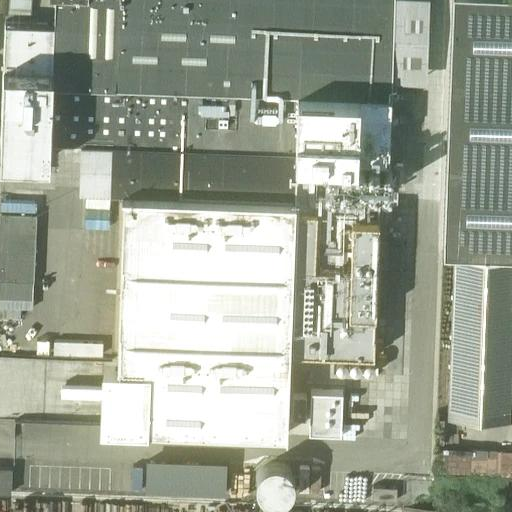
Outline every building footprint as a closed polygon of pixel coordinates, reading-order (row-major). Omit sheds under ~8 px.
[(285,431),(285,433),(286,433),(289,350),(373,354),(379,194),(315,191),(316,164),(296,163),(296,155),(388,159),(394,0),(54,0),(54,22),(5,21),(0,143),(0,156),(49,158),(50,143),(80,144),(79,190),(121,192),(121,193),(123,193),(117,364),(103,364),(101,426),(147,428),(147,426),(285,431)] [(511,0),(452,0),(443,251),(454,252),(454,254),(448,414),(510,417),(511,369),(511,0)] [(0,278),(34,280),(36,213),(0,211),(0,278)] [(342,391),(310,390),(308,432),(340,433),(342,391)] [(291,417),(304,417),(305,394),(292,393),(291,417)] [(272,499),(274,499),(277,499),(280,498),(283,497),(285,496),(287,494),(288,493),(290,490),(291,489),(292,488),(292,486),(293,484),(293,483),(293,481),(293,480),(293,478),(293,476),(292,473),(291,472),(290,470),(289,469),(287,467),(286,466),(283,464),(281,463),(278,462),(277,462),(273,462),(272,462),(270,462),(267,463),(264,465),(263,466),(262,467),(260,468),(258,471),(258,472),(257,474),(256,475),(256,477),(256,478),(256,480),(256,482),(256,485),(257,486),(258,489),(260,492),(261,493),(262,495),(265,497),(266,497),(269,499),(272,499)] [(0,492),(10,493),(11,467),(0,466),(0,492)] [(298,490),(308,490),(308,466),(299,466),(298,490)] [(371,498),(396,499),(396,486),(372,485),(371,498)]
